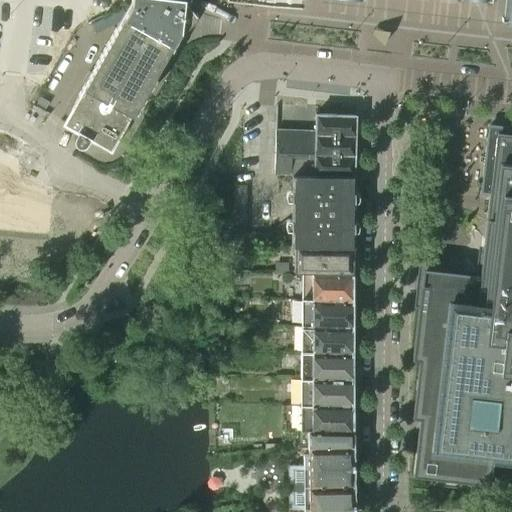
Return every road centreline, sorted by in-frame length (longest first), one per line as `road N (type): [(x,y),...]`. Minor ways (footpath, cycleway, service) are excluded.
road 1 (residential): [(381,76),(379,511)]
road 2 (residential): [(381,76),(246,68),(223,91),(150,210)]
road 3 (residential): [(150,210),(79,320),(56,328),(17,325)]
road 4 (residential): [(0,128),(150,210)]
road 5 (residential): [(511,91),(381,76)]
